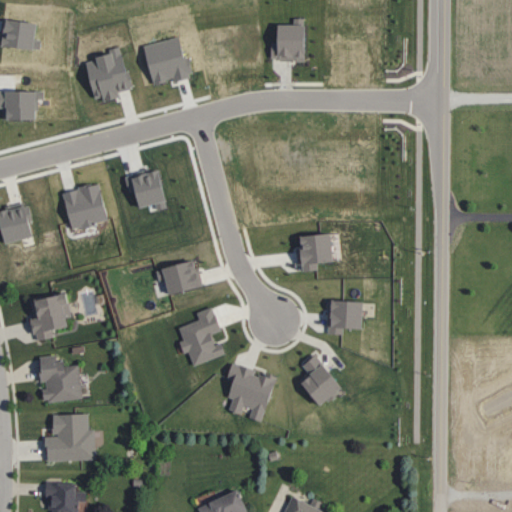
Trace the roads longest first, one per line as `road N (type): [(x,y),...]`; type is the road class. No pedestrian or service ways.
road 1 (tertiary): [(440,511),(445,0)]
road 2 (residential): [(0,169),(265,98),(445,96)]
road 3 (residential): [(199,116),(243,275),(273,317)]
road 4 (residential): [(4,511),(0,388)]
